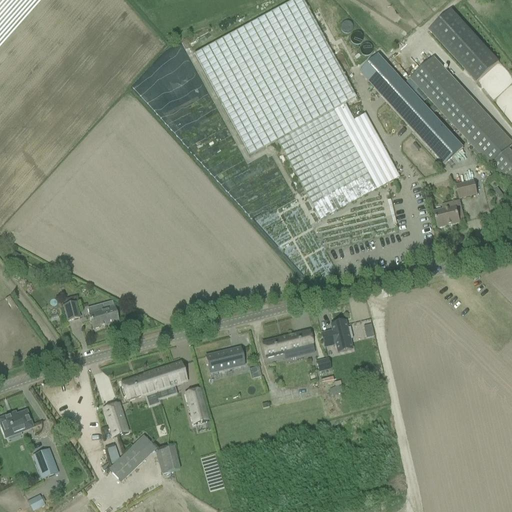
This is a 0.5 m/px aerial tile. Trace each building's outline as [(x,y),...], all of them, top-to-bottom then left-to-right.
[(399,179),(388,158),(365,116),(353,122),(351,118),(353,118),(351,115),(350,116),(344,106),(354,100),(299,0),(296,0),(194,56),(249,158),(277,142),(320,221),(399,179)] [(476,84),(498,63),(451,11),(428,32),(476,84)] [(432,116),(438,110),(433,105),(428,111),(378,56),(363,70),(379,88),(376,92),(443,166),(463,149),(432,116)] [(505,183),(511,176),(511,154),(507,150),(511,145),(432,58),(409,79),(433,105),(438,110),(498,175),(505,183)] [(459,200),(477,196),(473,182),(456,186),(459,200)] [(497,189),(493,192),(501,203),(505,200),(497,189)] [(449,210),(434,213),(438,230),(459,224),(459,223),(464,221),(459,202),(448,205),(449,210)] [(67,323),(79,320),(75,304),(63,307),(67,323)] [(103,313),(101,306),(87,310),(89,317),(92,330),(118,323),(114,310),(103,313)] [(326,334),(321,335),(324,348),(335,346),(337,354),(351,351),(349,341),(351,341),(352,340),(349,329),(347,330),(346,330),(346,329),(345,327),(342,328),(342,327),(341,325),(336,326),(331,327),(331,329),(332,333),(326,334)] [(308,333),(262,344),(265,360),(300,351),(301,357),(313,354),(308,333)] [(232,351),(205,358),(208,370),(215,368),(217,374),(244,367),(240,352),(238,353),(233,354),(232,351)] [(328,361),(316,364),(318,374),(330,371),(328,361)] [(186,383),(180,364),(150,374),(156,393),(173,388),(186,383)] [(150,374),(120,384),(126,403),(144,397),(156,393),(150,374)] [(176,398),(173,388),(156,393),(160,403),(176,398)] [(333,399),(342,395),(339,388),(334,390),(329,392),(333,399)] [(199,391),(185,395),(188,405),(187,405),(193,426),(208,422),(202,401),(199,391)] [(160,403),(156,393),(144,397),(149,411),(158,408),(157,404),(160,403)] [(118,405),(103,410),(103,412),(112,439),(128,434),(119,407),(118,405)] [(32,429),(26,413),(15,417),(14,415),(0,420),(0,425),(1,428),(0,429),(3,436),(4,436),(5,439),(32,429)] [(115,465),(109,471),(120,483),(145,460),(139,454),(149,445),(143,438),(119,461),(115,465)] [(155,451),(149,445),(139,454),(145,460),(155,451)] [(119,464),(115,449),(106,452),(111,467),(119,464)] [(174,449),(156,453),(161,476),(180,472),(174,449)] [(41,481),(57,475),(48,451),(32,457),(41,481)] [(31,511),(34,511),(44,507),(39,497),(27,503),(31,511)]
